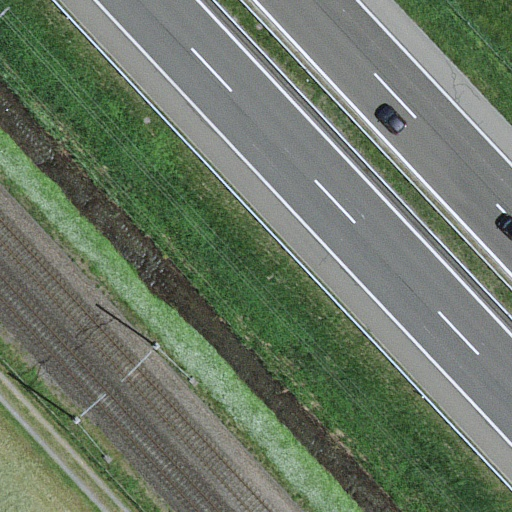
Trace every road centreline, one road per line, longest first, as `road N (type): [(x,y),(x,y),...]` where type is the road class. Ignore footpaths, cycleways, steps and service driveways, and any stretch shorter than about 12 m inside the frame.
road 1 (motorway): [(145,0),(511,390)]
road 2 (motorway): [(511,214),(310,0)]
road 3 (track): [(125,511),(0,376)]
